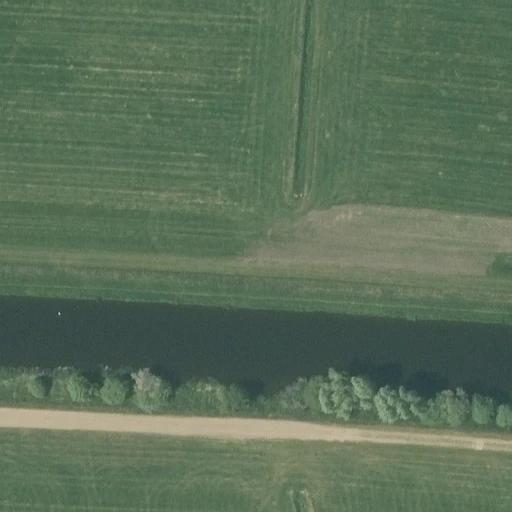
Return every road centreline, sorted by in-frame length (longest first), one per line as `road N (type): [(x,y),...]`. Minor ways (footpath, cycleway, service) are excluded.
road 1 (track): [(511,305),(0,281)]
road 2 (unknown): [(242,425),(0,412)]
